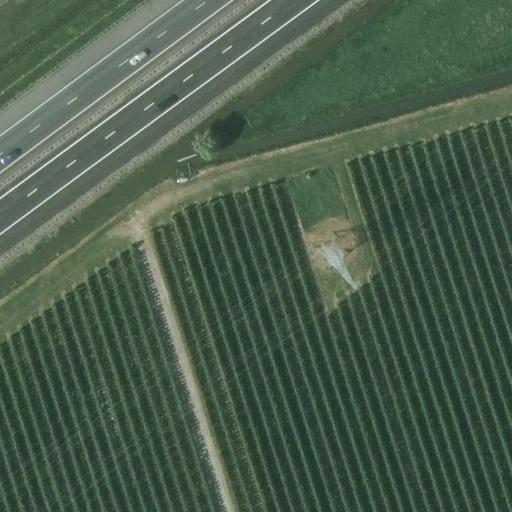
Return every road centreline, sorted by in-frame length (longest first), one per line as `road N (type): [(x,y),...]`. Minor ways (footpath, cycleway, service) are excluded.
road 1 (motorway): [(0,217),(292,0)]
road 2 (motorway): [(204,0),(0,151)]
